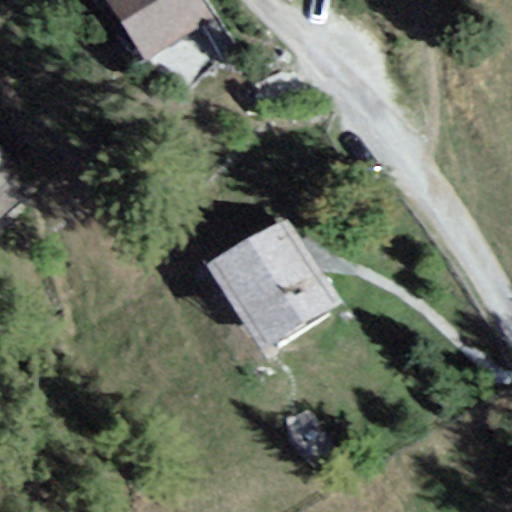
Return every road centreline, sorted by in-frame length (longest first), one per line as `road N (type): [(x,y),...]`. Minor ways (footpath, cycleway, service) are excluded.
road 1 (track): [(390,110),(511,310)]
road 2 (track): [(234,0),(390,110)]
